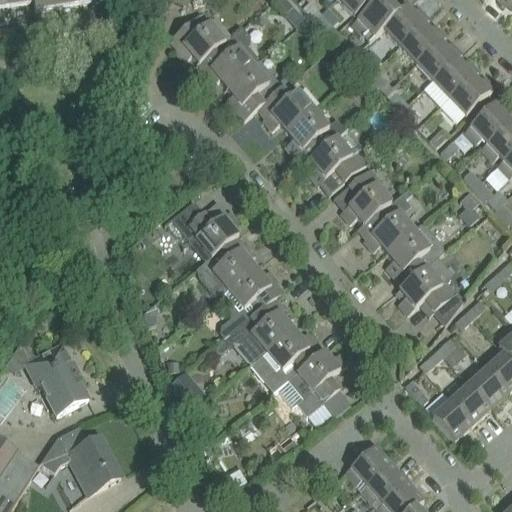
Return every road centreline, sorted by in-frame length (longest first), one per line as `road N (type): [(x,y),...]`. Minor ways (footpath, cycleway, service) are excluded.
road 1 (residential): [(384,416),(373,344),(332,284),(231,163),(134,87)]
road 2 (residential): [(193,511),(110,297)]
road 3 (residential): [(247,511),(355,424),(384,416)]
